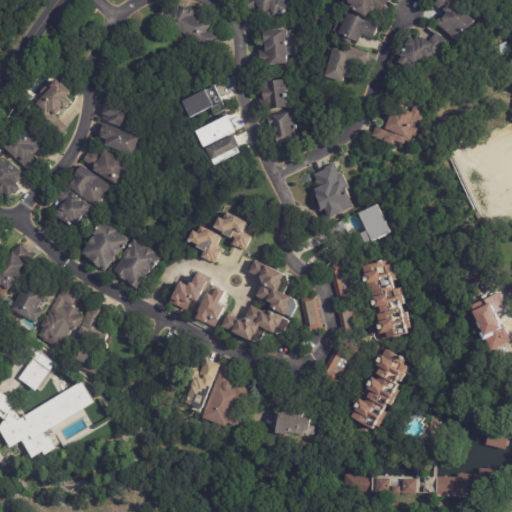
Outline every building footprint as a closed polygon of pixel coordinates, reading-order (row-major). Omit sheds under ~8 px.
[(265,18),(261,13),(260,13),(257,6),(247,12),(244,6),(245,5),(243,2),(246,0),(282,0),(287,7),(277,13),(276,12),(265,18)] [(389,0),(389,1),(382,12),(374,7),(372,11),(369,9),(365,16),(352,9),(354,5),(346,1),(345,0),(389,0)] [(445,15),(434,6),(439,0),(449,0),(474,21),(467,30),(466,29),(456,41),(435,24),(440,18),(441,19),(445,15)] [(185,7),(186,8),(187,6),(195,11),(193,14),(210,24),(206,31),(216,36),(214,42),(211,41),(207,48),(162,23),(162,22),(156,19),(157,18),(156,18),(158,16),(156,15),(160,8),(161,8),(162,6),(169,10),(172,4),(175,6),(176,5),(180,7),(181,5),(185,7)] [(371,37),(362,33),(359,42),(352,39),(351,42),(342,39),(344,35),(333,31),(339,18),(344,20),(347,12),(378,25),(373,38),(371,37)] [(287,35),(287,37),(285,38),(284,38),(285,48),(286,47),(287,54),(284,55),(285,63),(257,65),(256,59),(258,59),(258,50),(264,49),(263,31),(286,28),(287,35)] [(447,42),(439,52),(437,50),(434,54),(432,53),(430,56),(425,57),(423,55),(419,60),(418,58),(415,61),(411,62),(409,60),(404,66),(397,61),(400,56),(398,54),(405,45),(403,44),(409,36),(414,40),(416,37),(419,39),(421,36),(428,41),(435,32),(447,41),(447,42)] [(367,54),(364,66),(349,61),(347,68),(348,69),(346,77),(343,76),(341,81),(322,75),(331,47),(338,50),(339,48),(348,51),(349,46),(368,52),(367,54)] [(424,76),(435,71),(439,79),(428,84),(424,76)] [(57,119),(68,128),(65,132),(66,133),(58,141),(32,118),(34,116),(30,113),(37,106),(35,105),(50,88),(49,87),(55,80),(59,84),(60,84),(69,92),(64,98),(69,103),(60,113),(59,112),(55,117),(57,119)] [(265,106),(264,100),(263,100),(260,83),(282,80),(282,82),(285,85),(285,90),(283,92),(286,106),(266,110),(265,106)] [(221,98),(223,102),(191,118),(184,103),(215,87),(221,98)] [(102,118),(103,115),(100,114),(104,101),(107,102),(108,100),(135,111),(128,130),(101,120),(102,118)] [(422,117),(422,118),(420,121),(417,120),(414,126),(419,127),(414,139),(411,138),(410,142),(405,140),(403,144),(394,140),(392,144),(371,137),(376,122),(385,125),(389,115),(382,113),(384,107),(396,111),(397,107),(411,112),(413,107),(418,106),(421,111),(420,114),(422,115),(422,117)] [(298,139),(298,140),(275,145),(273,133),(274,133),(269,115),(296,109),(299,123),(294,124),(298,139)] [(43,142),(38,147),(38,148),(32,154),(40,162),(30,172),(15,158),(14,159),(2,147),(10,139),(11,139),(20,131),(23,134),(33,123),(44,133),(38,138),(43,142)] [(134,146),(130,155),(102,145),(104,139),(94,135),(98,124),(101,125),(102,123),(137,136),(134,146)] [(215,144),(234,135),(240,147),(237,149),(239,152),(214,165),(206,149),(215,144)] [(90,170),(91,168),(90,167),(91,166),(82,161),(87,153),(90,148),(100,153),(102,149),(112,155),(113,155),(118,158),(118,159),(125,163),(113,184),(90,170)] [(24,176),(17,184),(20,187),(19,188),(20,188),(14,194),(14,193),(10,198),(5,193),(0,198),(0,159),(1,158),(8,164),(11,161),(26,175),(24,176)] [(355,207),(341,173),(337,175),(334,165),(312,173),(318,187),(312,190),(321,211),(324,209),(328,218),(355,207)] [(103,194),(93,207),(68,188),(75,179),(74,179),(75,177),(74,177),(82,166),(109,187),(108,187),(108,189),(107,191),(103,194)] [(58,220),(53,216),(62,205),(63,206),(65,204),(57,198),(59,196),(57,195),(64,186),(95,212),(91,217),(90,216),(89,217),(85,213),(74,226),(74,225),(73,227),(66,222),(63,225),(58,220)] [(362,237),(361,235),(367,232),(359,215),(377,206),(390,233),(366,244),(362,237)] [(219,217),(214,227),(224,232),(223,234),(234,239),(232,245),(245,250),(252,236),(244,233),(248,222),(227,212),(223,219),(219,217)] [(346,233),(346,234),(334,240),(328,227),(340,221),(346,233)] [(103,270),(93,264),(93,263),(81,254),(88,245),(87,244),(92,237),(93,238),(94,236),(92,234),(101,222),(107,227),(108,226),(115,231),(114,232),(126,241),(116,255),(114,256),(103,271),(103,270)] [(197,232),(193,230),(187,242),(197,246),(196,247),(204,251),(201,257),(215,264),(221,252),(216,249),(222,236),(200,226),(197,232)] [(136,289),(129,284),(129,283),(126,281),(125,282),(118,277),(119,275),(115,272),(123,259),(123,256),(125,251),(126,251),(133,241),(146,249),(148,249),(153,252),(153,254),(160,258),(152,271),(150,269),(149,271),(150,272),(146,278),(145,278),(138,290),(136,289)] [(23,246),(34,256),(24,268),(27,270),(3,298),(0,295),(0,266),(13,252),(14,252),(20,245),(23,246)] [(263,285),(260,277),(250,272),(256,260),(288,277),(290,284),(285,295),(295,300),(297,307),(292,318),(285,315),(271,309),(270,308),(272,304),(269,302),(269,303),(257,297),(263,285)] [(335,291),(329,268),(330,268),(330,266),(334,264),(333,263),(348,260),(350,267),(343,269),(343,271),(340,272),(340,274),(339,275),(344,296),(350,295),(352,302),(338,306),(335,291)] [(383,340),(381,335),(380,335),(380,334),(372,336),(370,329),(363,331),(362,327),(376,323),(372,311),(374,310),(373,306),(371,301),(373,301),(372,298),(374,298),(370,283),(367,284),(366,282),(365,283),(363,277),(365,276),(365,274),(363,266),(383,261),(384,266),(391,264),(393,272),(394,272),(397,280),(392,281),(394,290),(401,288),(405,303),(400,305),(403,314),(406,312),(411,328),(405,330),(406,334),(383,340)] [(36,324),(29,320),(29,321),(10,310),(26,281),(41,290),(47,280),(57,285),(46,304),(43,302),(40,307),(37,306),(36,308),(43,312),(36,324)] [(74,287),(73,288),(79,292),(73,303),(60,296),(67,283),(74,287)] [(316,299),(322,328),(307,331),(300,299),(315,296),(316,299)] [(103,343),(102,345),(90,340),(87,347),(95,350),(92,360),(101,363),(97,376),(81,370),(82,367),(71,363),(76,350),(71,348),(79,326),(81,326),(87,309),(89,308),(89,307),(98,303),(98,304),(100,303),(106,317),(97,322),(97,325),(108,329),(103,343)] [(71,331),(62,346),(57,343),(54,347),(36,337),(41,328),(39,326),(45,316),(47,317),(49,314),(52,316),(53,313),(59,317),(67,304),(77,310),(75,314),(82,318),(77,329),(71,331)] [(336,308),(351,305),(357,331),(342,334),(336,308)] [(266,314),(268,310),(290,321),(285,332),(276,335),(266,330),(261,339),(254,342),(250,340),(249,341),(231,332),(221,327),(227,315),(239,320),(243,319),(244,318),(245,318),(252,306),(264,312),(263,313),(266,315),(266,314)] [(359,344),(357,338),(364,336),(365,343),(359,344)] [(320,377),(340,341),(363,353),(342,390),(320,377)] [(52,375),(39,393),(22,381),(36,361),(27,354),(32,347),(58,366),(52,375)] [(387,416),(379,428),(374,425),(371,430),(350,418),(354,410),(335,399),(339,391),(358,403),(360,399),(366,402),(368,398),(363,395),(366,390),(365,389),(367,387),(359,382),(365,373),(377,380),(379,376),(371,371),(376,363),(375,362),(378,357),(379,357),(380,355),(381,356),(385,350),(402,360),(400,363),(409,369),(405,375),(405,374),(400,382),(396,380),(394,384),(397,385),(395,389),(400,391),(391,406),(387,404),(383,410),(388,413),(387,416)] [(215,364),(222,367),(215,382),(214,381),(201,412),(185,405),(186,404),(180,402),(188,384),(186,383),(191,373),(192,374),(193,372),(196,371),(199,371),(201,373),(200,376),(200,377),(207,360),(215,364)] [(242,387),(249,390),(249,392),(250,392),(237,425),(236,425),(236,426),(233,425),(233,427),(225,424),(223,428),(201,419),(223,363),(236,367),(229,383),(230,384),(231,386),(230,388),(233,389),(235,384),(242,387)] [(83,407),(41,432),(44,436),(47,435),(53,447),(42,454),(39,450),(29,457),(20,439),(7,446),(2,434),(0,430),(0,422),(3,418),(0,415),(0,391),(14,401),(11,405),(15,410),(20,416),(23,415),(21,413),(23,412),(24,415),(80,380),(93,401),(83,407)] [(275,430),(272,429),(275,413),(281,414),(281,412),(293,414),(293,412),(303,413),(302,418),(310,420),(308,427),(314,428),(313,437),(303,435),(302,437),(291,435),(290,438),(274,435),(275,430)] [(496,486),(483,486),(483,492),(459,492),(459,495),(436,495),(436,477),(457,478),(457,474),(478,475),(479,469),(498,469),(498,486),(496,486)] [(371,477),(371,492),(343,492),(343,475),(371,476),(371,477)] [(389,493),(389,494),(375,494),(375,479),(389,479),(389,493)] [(416,494),(416,495),(402,494),(402,480),(416,480),(416,494)]
